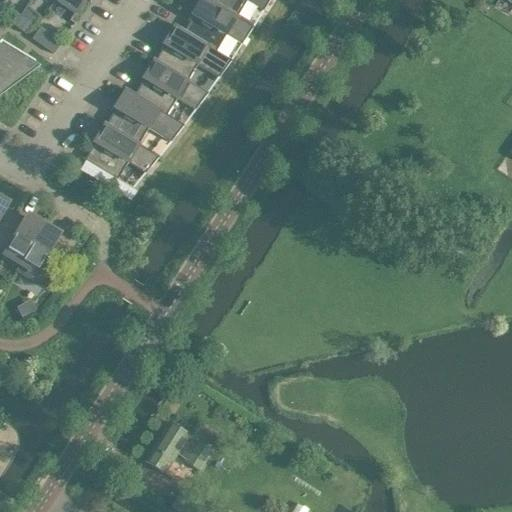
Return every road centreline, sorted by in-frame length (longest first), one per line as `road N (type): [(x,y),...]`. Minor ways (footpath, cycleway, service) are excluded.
road 1 (unclassified): [(36,511),(361,0)]
road 2 (residential): [(0,160),(24,175),(136,0)]
